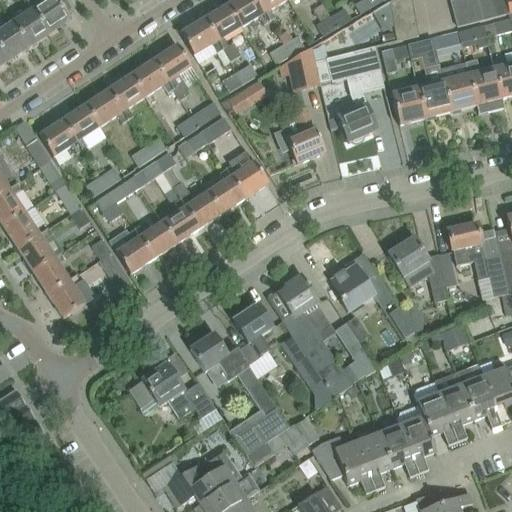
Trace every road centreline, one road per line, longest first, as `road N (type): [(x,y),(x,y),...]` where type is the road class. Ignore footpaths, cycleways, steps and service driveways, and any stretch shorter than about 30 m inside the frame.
road 1 (residential): [(58,382),(322,212),(511,169)]
road 2 (residential): [(137,511),(58,382)]
road 3 (residential): [(111,40),(0,118)]
